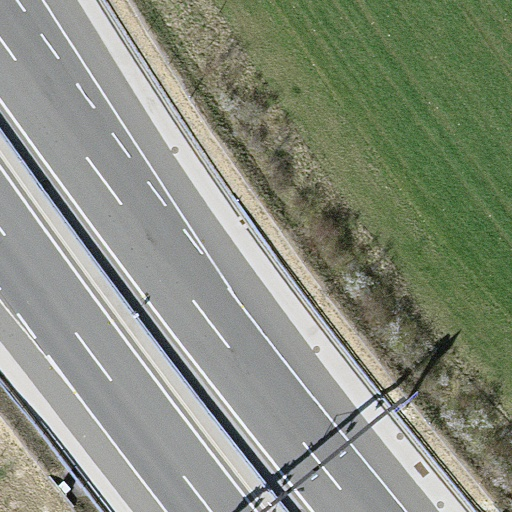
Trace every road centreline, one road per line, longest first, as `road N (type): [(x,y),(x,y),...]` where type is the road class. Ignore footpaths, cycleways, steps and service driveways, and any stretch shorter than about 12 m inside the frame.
road 1 (motorway): [(360,511),(187,296),(0,36)]
road 2 (motorway): [(0,229),(209,511)]
